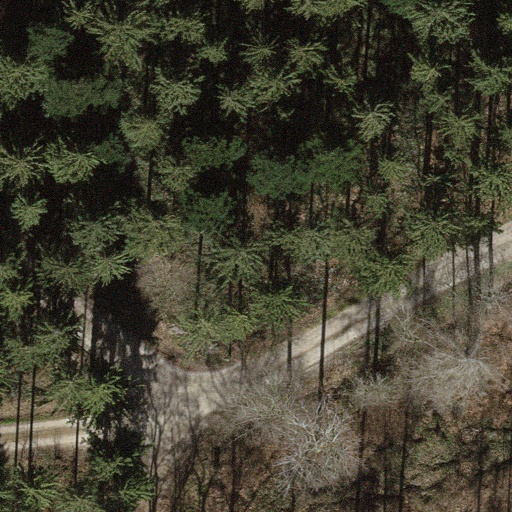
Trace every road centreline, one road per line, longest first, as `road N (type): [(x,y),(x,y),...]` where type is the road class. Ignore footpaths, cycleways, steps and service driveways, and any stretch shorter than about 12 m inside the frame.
road 1 (track): [(0,438),(152,392),(511,244)]
road 2 (track): [(152,392),(0,251)]
